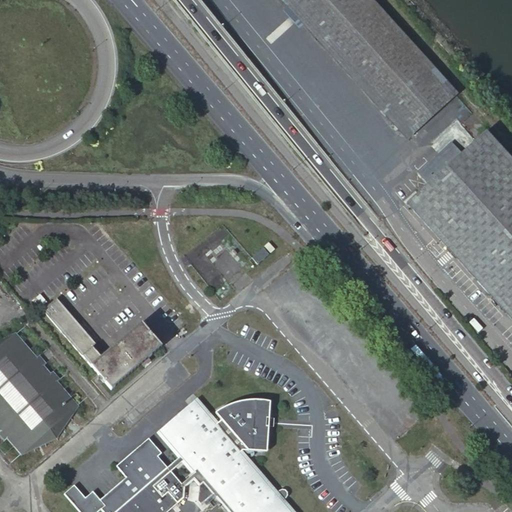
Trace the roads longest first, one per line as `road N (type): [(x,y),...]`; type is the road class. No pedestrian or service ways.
road 1 (secondary): [(511,416),(161,0)]
road 2 (primary): [(511,393),(186,0)]
road 3 (primary): [(301,206),(511,451)]
road 4 (primary): [(127,0),(301,206)]
road 5 (unclassified): [(256,298),(413,474)]
road 6 (primary): [(81,0),(105,43),(106,78),(94,110),(55,146),(0,152)]
road 7 (primary): [(0,173),(161,180)]
road 8 (unclassified): [(0,321),(18,313),(110,414)]
road 9 (unclassified): [(220,312),(208,309),(176,269),(163,232),(161,180)]
road 10 (unclassified): [(110,414),(220,312)]
road 11 (primary): [(161,180),(228,181),(301,206)]
